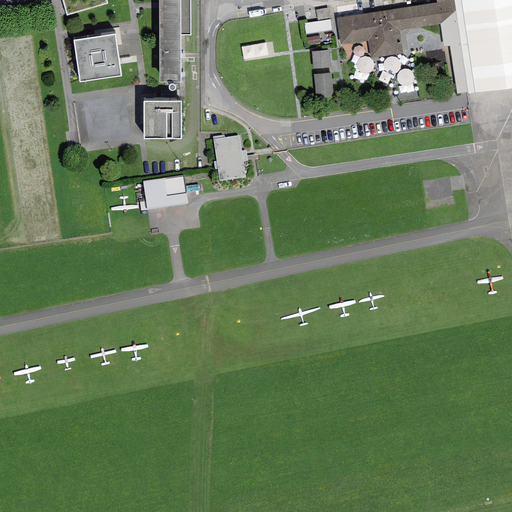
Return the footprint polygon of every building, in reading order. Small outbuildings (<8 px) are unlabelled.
[(163,0),(165,83),(187,83),(187,36),(197,36),(196,0),(163,0)] [(511,0),(436,0),(436,1),(439,22),(443,45),(449,44),(456,91),(466,89),(511,82),(511,0)] [(351,14),(336,16),(340,42),(367,38),(370,55),(402,50),(399,28),(439,22),(436,1),(351,14)] [(122,36),(81,40),(85,82),(126,77),(122,36)] [(266,42),(241,45),(243,58),(268,54),(266,42)] [(331,50),(314,50),(315,66),(331,66),(331,50)] [(334,78),(333,71),(316,72),(317,96),(335,95),(334,82),(338,82),(337,78),(334,78)] [(181,100),(144,101),(144,139),(181,139),(181,100)] [(224,135),(213,137),(216,161),(213,162),(215,169),(217,169),(219,180),(245,177),(243,165),(243,162),(248,161),(247,156),(246,151),(241,152),(241,148),(239,136),(226,138),(224,138),(224,135)] [(184,176),(143,181),(146,210),(188,204),(184,176)]
